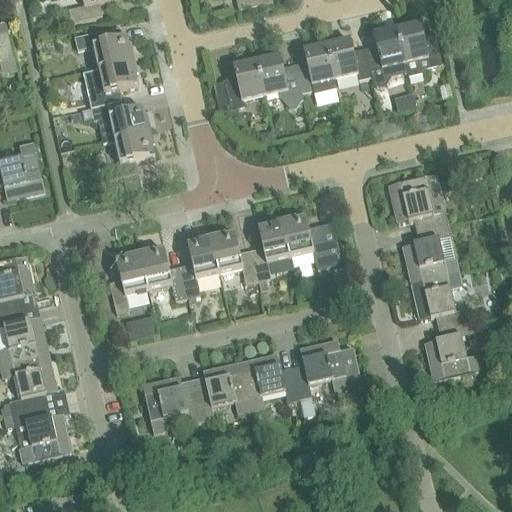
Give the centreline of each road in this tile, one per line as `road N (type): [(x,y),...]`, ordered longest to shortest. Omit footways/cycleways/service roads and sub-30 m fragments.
road 1 (residential): [(87,367),(377,301)]
road 2 (residential): [(435,511),(377,301)]
road 3 (residential): [(345,162),(511,124)]
road 4 (residential): [(56,231),(216,192)]
road 5 (residential): [(114,511),(121,510),(87,367)]
road 6 (residential): [(216,192),(180,49)]
road 7 (residential): [(377,301),(345,162)]
road 8 (residential): [(87,367),(56,231)]
road 9 (residential): [(180,49),(315,16)]
road 10 (residential): [(216,192),(345,162)]
